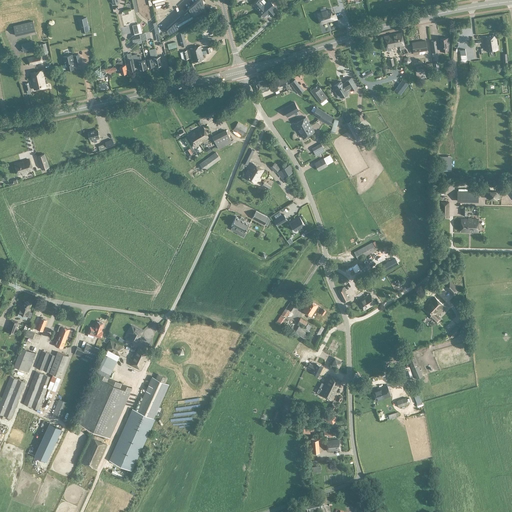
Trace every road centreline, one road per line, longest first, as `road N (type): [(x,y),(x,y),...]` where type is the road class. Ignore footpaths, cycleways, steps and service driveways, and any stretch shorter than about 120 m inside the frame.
road 1 (secondary): [(239,71),(423,16),(511,1)]
road 2 (secondary): [(0,125),(239,71)]
road 3 (unclassified): [(346,321),(299,173),(259,109)]
road 4 (unclassified): [(168,317),(259,109)]
road 5 (track): [(168,317),(82,511)]
road 6 (residential): [(0,280),(62,303),(168,317)]
road 7 (unclassified): [(361,478),(352,448),(346,321)]
road 8 (unclassified): [(346,321),(419,283),(449,250)]
